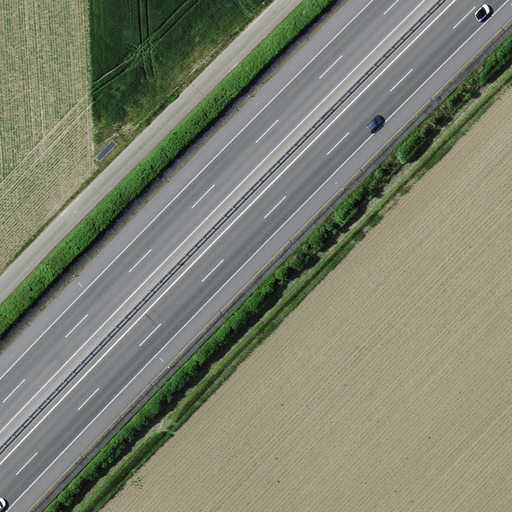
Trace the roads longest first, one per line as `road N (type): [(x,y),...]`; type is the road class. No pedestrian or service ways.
road 1 (motorway): [(0,491),(482,0)]
road 2 (motorway): [(398,0),(0,406)]
road 3 (track): [(0,291),(289,0)]
